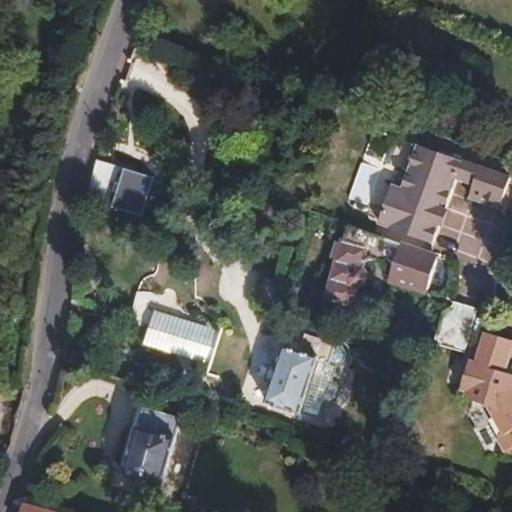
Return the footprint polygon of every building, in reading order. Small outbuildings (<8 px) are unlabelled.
[(494,210),(504,180),(409,146),(398,172),(403,174),(397,190),(379,183),(365,222),(428,244),(450,180),(467,187),(463,200),(494,210)] [(122,174),(151,184),(153,173),(95,159),(93,166),(122,174)] [(93,166),(85,199),(144,212),(151,184),(122,174),(93,166)] [(436,286),(441,266),(347,244),(333,304),(359,310),(363,291),(369,289),(372,278),(368,272),(370,263),(379,263),(394,266),(398,272),(397,278),(401,282),(430,289),(436,286)] [(280,316),(287,287),(261,280),(253,309),(280,316)] [(424,310),(413,342),(444,351),(458,308),(436,301),(424,310)] [(272,385),(278,368),(270,366),(269,369),(242,360),(248,344),(155,313),(144,346),(210,368),(206,378),(242,390),(247,372),(266,378),(265,382),(272,385)] [(511,336),(485,330),(468,398),(501,406),(511,428),(511,336)] [(284,349),(278,368),(272,385),(265,405),(298,416),(299,415),(318,421),(323,405),(329,406),(336,401),(337,394),(336,387),(330,385),(336,369),(328,366),(334,347),(305,338),(300,354),(284,349)] [(74,354),(71,364),(81,367),(84,357),(74,354)] [(167,395),(141,387),(139,395),(165,403),(167,395)] [(144,402),(138,401),(121,458),(128,460),(122,478),(160,489),(180,420),(142,409),(144,402)]
